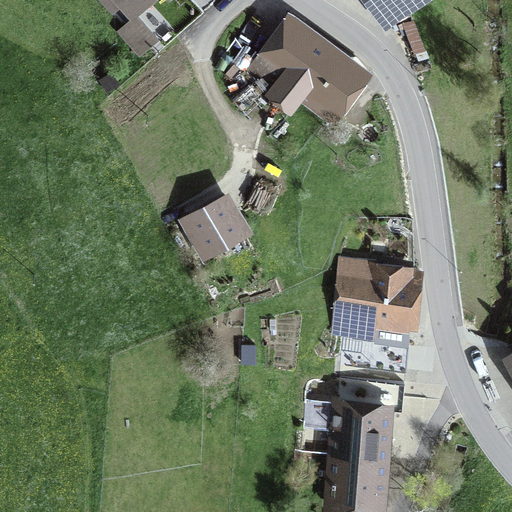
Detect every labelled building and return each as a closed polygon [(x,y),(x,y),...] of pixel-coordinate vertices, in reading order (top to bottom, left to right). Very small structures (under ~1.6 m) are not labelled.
[(102,0),(111,9),(120,0),(132,12),(144,0),(102,0)] [(374,0),(389,19),(414,0),(374,0)] [(121,30),(141,52),(156,39),(136,17),(121,30)] [(248,70),(268,93),(290,109),(299,97),(325,117),(360,70),(288,17),(248,70)] [(204,219),(191,227),(205,251),(245,228),(226,196),(199,211),(204,219)] [(388,216),(388,231),(411,231),(411,216),(388,216)] [(339,376),(404,381),(415,268),(375,264),(375,261),(342,257),(335,330),(343,331),(342,336),(339,376)] [(339,376),(337,402),(315,400),(314,420),(335,422),(332,452),(333,452),(384,456),(388,408),(401,409),(404,381),(339,376)] [(333,452),(330,501),(380,505),(384,456),(333,452)]
